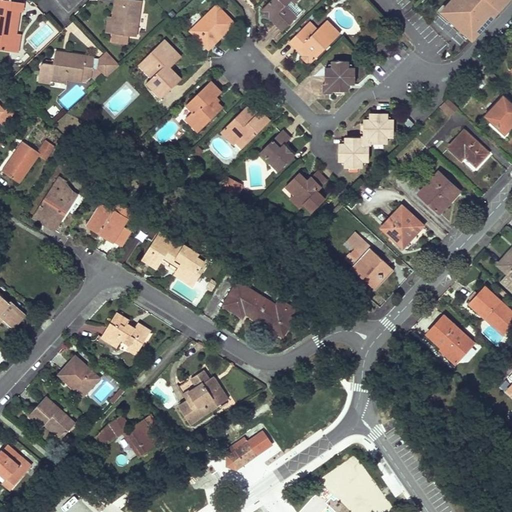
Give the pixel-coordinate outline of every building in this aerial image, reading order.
[(24,3),(5,0),(0,0),(0,49),(10,51),(12,33),(15,33),(19,11),(23,12),(24,3)] [(115,0),(113,18),(111,33),(113,34),(112,42),(126,44),(128,36),(135,37),(140,0),(136,0),(115,0)] [(271,0),(264,7),(277,20),(275,22),(283,31),(296,17),(302,11),(295,3),(297,0),(271,0)] [(452,0),(444,9),(474,37),(508,0),(452,0)] [(235,23),(217,4),(190,30),(209,50),(215,44),(212,41),(227,27),(229,30),(235,23)] [(277,20),(264,7),(262,9),(275,22),(277,20)] [(303,28),(290,42),(298,50),(299,49),(303,52),(301,54),(311,63),(340,34),(327,21),(311,36),(303,28)] [(227,27),(212,41),(215,44),(229,30),(227,27)] [(164,40),(143,60),(157,73),(152,78),(146,83),(161,98),(181,78),(170,67),(167,64),(170,61),(173,64),(181,57),(164,40)] [(55,52),(53,63),(43,62),(41,65),(38,81),(50,83),(51,80),(51,76),(66,78),(81,81),(82,75),(91,76),(93,68),(98,69),(105,77),(118,64),(107,51),(99,58),(94,58),(55,52)] [(143,60),(139,64),(152,78),(157,73),(143,60)] [(348,61),(332,60),(332,68),(325,68),(325,83),(323,83),(323,93),(333,93),(332,91),(348,91),(348,83),(355,83),(355,68),(348,68),(348,61)] [(487,75),(491,72),(486,67),(483,71),(487,75)] [(210,81),(186,104),(193,111),(186,118),(198,131),(223,108),(214,99),(221,92),(210,81)] [(511,125),(511,103),(503,95),(484,115),(504,134),(511,125)] [(447,98),(440,106),(450,114),(457,107),(447,98)] [(0,106),(0,121),(2,124),(14,112),(9,106),(4,111),(0,106)] [(247,106),(221,131),(234,144),(237,141),(242,136),(248,142),(270,120),(260,111),(255,115),(247,106)] [(387,113),(371,113),(371,120),(363,120),(363,135),(361,135),(361,137),(346,137),(346,144),(338,144),(338,160),(345,160),(345,167),(362,167),(362,160),(369,160),(369,145),(371,145),(371,143),(386,143),(386,136),(394,136),(394,120),(387,120),(387,113)] [(410,128),(414,124),(407,117),(403,121),(410,128)] [(283,130),(260,152),(271,163),(272,161),(280,169),(294,155),(284,144),(290,138),(283,130)] [(465,156),(476,166),(488,153),(464,130),(448,147),(461,160),(465,156)] [(242,136),(237,141),(242,147),(248,142),(242,136)] [(8,166),(4,172),(18,183),(38,155),(45,159),(54,146),(46,140),(38,151),(25,142),(14,158),(12,157),(7,165),(8,166)] [(25,142),(23,141),(12,157),(14,158),(25,142)] [(124,156),(121,154),(113,166),(116,169),(124,156)] [(280,169),(272,161),(271,163),(278,171),(280,169)] [(294,194),(290,198),(300,208),(304,204),(312,212),(325,199),(317,191),(327,180),(317,171),(307,181),(299,173),(286,186),(294,194)] [(438,171),(418,193),(439,213),(446,205),(444,203),(457,189),(438,171)] [(59,177),(34,217),(50,227),(59,212),(64,215),(76,197),(71,194),(73,190),(66,182),(59,177)] [(229,177),(223,188),(229,191),(235,180),(229,177)] [(241,183),(235,180),(229,191),(238,196),(243,187),(241,183)] [(444,203),(446,205),(459,191),(457,189),(444,203)] [(342,205),(340,203),(329,213),(331,215),(342,205)] [(101,205),(87,225),(113,241),(122,246),(131,232),(122,227),(131,212),(118,204),(113,212),(101,205)] [(402,247),(423,225),(402,205),(381,227),(402,247)] [(59,212),(50,227),(54,230),(64,215),(59,212)] [(159,232),(142,260),(156,269),(164,257),(171,262),(181,246),(159,232)] [(351,268),(371,286),(390,266),(355,234),(349,241),(364,255),(351,268)] [(181,246),(171,262),(178,267),(175,271),(191,281),(199,270),(202,272),(207,264),(197,257),(199,254),(184,245),(182,247),(181,246)] [(511,277),(511,248),(497,264),(511,277)] [(209,261),(199,254),(197,257),(207,264),(209,261)] [(390,266),(371,286),(375,290),(394,270),(390,266)] [(191,281),(175,271),(174,274),(193,286),(202,272),(199,270),(191,281)] [(238,283),(224,305),(242,316),(244,312),(246,310),(250,312),(249,314),(253,317),(264,299),(238,283)] [(511,311),(484,286),(469,303),(485,318),(489,314),(492,317),(490,319),(506,333),(511,325),(511,311)] [(0,294),(0,315),(3,318),(13,328),(26,314),(11,300),(9,302),(0,294)] [(264,299),(253,317),(282,335),(297,312),(288,306),(284,312),(276,306),(264,299)] [(279,301),(276,306),(284,312),(288,306),(279,301)] [(116,312),(101,336),(117,346),(122,339),(129,343),(139,349),(150,331),(137,323),(134,328),(127,324),(129,320),(116,312)] [(492,317),(489,314),(485,318),(504,335),(506,333),(490,319),(492,317)] [(444,315),(427,333),(442,348),(440,350),(455,363),(474,343),(444,315)] [(129,343),(127,348),(136,354),(139,349),(129,343)] [(75,356),(59,374),(66,381),(70,377),(72,379),(71,380),(85,393),(99,377),(75,356)] [(209,379),(203,370),(191,378),(197,386),(188,392),(192,397),(188,400),(179,406),(190,423),(218,405),(215,400),(225,394),(217,382),(213,385),(209,379)] [(217,382),(213,376),(209,379),(213,385),(217,382)] [(72,379),(70,377),(66,381),(83,396),(85,393),(71,380),(72,379)] [(228,399),(225,394),(215,400),(218,405),(228,399)] [(46,396),(29,415),(42,427),(44,425),(48,421),(50,423),(49,424),(63,437),(75,424),(46,396)] [(150,414),(144,418),(150,427),(156,423),(150,414)] [(108,424),(95,437),(102,446),(123,433),(139,457),(160,443),(150,427),(144,418),(130,428),(122,415),(108,424)] [(236,469),(245,463),(274,445),(263,430),(248,441),(244,437),(228,447),(227,457),(227,466),(236,469)] [(7,445),(2,451),(14,462),(19,455),(7,445)] [(0,450),(0,472),(6,478),(3,482),(11,489),(31,466),(19,455),(14,462),(2,451),(0,450)]
